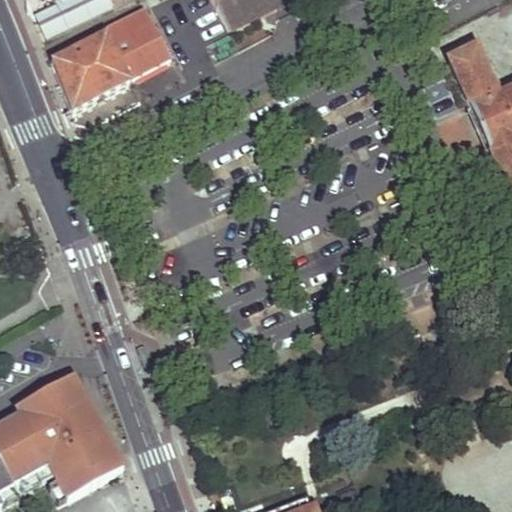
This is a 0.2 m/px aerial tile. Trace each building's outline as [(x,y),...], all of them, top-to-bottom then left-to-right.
[(137,0),(108,0),(114,12),(137,0)] [(210,0),(231,37),(250,26),(252,16),(273,5),(270,0),(210,0)] [(277,12),(273,5),(252,16),(250,26),(277,12)] [(171,64),(144,13),(103,35),(104,38),(50,66),(70,119),(132,87),(131,86),(171,64)] [(511,92),(497,99),(476,53),(447,65),(509,204),(511,202),(511,92)] [(447,147),(451,167),(471,163),(468,143),(447,147)] [(83,362),(65,310),(0,346),(0,407),(30,391),(31,393),(83,362)] [(16,420),(62,395),(110,481),(118,477),(67,385),(13,415),(16,420)] [(0,498),(42,475),(61,509),(110,481),(62,395),(16,420),(0,429),(0,498)] [(306,511),(302,502),(277,511),(312,511),(311,510),(306,511)]
